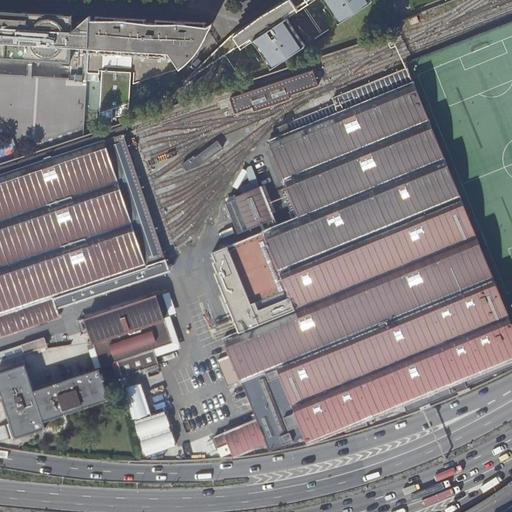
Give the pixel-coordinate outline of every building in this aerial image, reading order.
[(249,23),(233,33),(220,48),(201,67),(187,81),(188,83),(241,48),(244,51),(255,43),(266,57),(271,67),(306,45),(294,29),(287,17),(299,9),(292,0),(283,0),(269,9),(249,23)] [(307,0),(309,3),(313,0),(324,0),(329,5),(339,23),(372,0),(307,0)] [(66,19),(66,16),(42,14),(42,17),(35,17),(15,16),(15,13),(0,11),(0,58),(63,62),(63,58),(67,58),(71,62),(72,62),(75,16),(73,16),(70,19),(66,19)] [(90,17),(86,75),(99,76),(99,72),(102,72),(99,123),(112,118),(113,109),(117,107),(116,117),(128,113),(131,72),(134,72),(133,84),(181,69),(181,70),(190,63),(196,57),(199,53),(202,48),(209,32),(213,24),(213,23),(207,26),(204,26),(204,23),(157,20),(157,23),(156,24),(148,23),(148,20),(109,18),(99,17),(99,21),(90,20),(90,17)] [(199,442),(205,457),(232,451),(234,456),(267,443),(270,449),(305,435),(308,442),(449,384),(452,391),(467,385),(467,384),(511,365),(511,323),(509,317),(408,68),(333,98),(335,104),(279,128),(283,136),(268,141),(288,190),(283,192),(294,220),(264,233),(266,237),(251,242),(262,268),(241,276),(243,282),(235,285),(232,279),(220,284),(236,333),(223,338),(230,355),(241,380),(257,418),(199,442)] [(315,70),(231,99),(233,107),(236,115),(253,109),(255,113),(292,100),(291,97),(320,87),(318,79),(315,70)] [(0,336),(59,316),(56,308),(169,270),(163,252),(160,244),(157,233),(154,225),(149,211),(146,202),(143,192),(140,183),(136,171),(132,160),(129,151),(126,142),(123,134),(0,174),(0,336)] [(195,157),(182,166),(187,173),(200,168),(226,149),(220,141),(197,159),(195,157)] [(246,173),(253,187),(271,180),(265,165),(246,173)] [(269,188),(272,200),(283,197),(280,185),(269,188)] [(227,203),(238,232),(274,218),(261,186),(236,197),(237,199),(227,203)] [(262,268),(251,242),(214,255),(217,262),(214,263),(217,273),(216,274),(220,284),(232,279),(235,285),(243,282),(241,276),(262,268)] [(118,361),(123,376),(159,364),(154,349),(172,342),(164,318),(170,316),(162,293),(85,319),(93,343),(101,366),(118,361)] [(0,362),(47,346),(44,337),(21,344),(23,349),(22,349),(23,352),(0,358),(0,362)] [(0,358),(23,352),(22,349),(23,349),(21,344),(0,351),(0,358)] [(241,380),(230,355),(217,360),(228,385),(241,380)] [(0,372),(0,391),(15,438),(46,428),(46,427),(45,427),(43,421),(108,399),(108,400),(109,399),(103,380),(105,380),(102,373),(100,373),(99,369),(98,369),(33,391),(25,365),(25,364),(0,372)] [(145,371),(147,378),(161,375),(159,367),(145,371)] [(137,417),(146,455),(171,449),(163,411),(137,417)]
